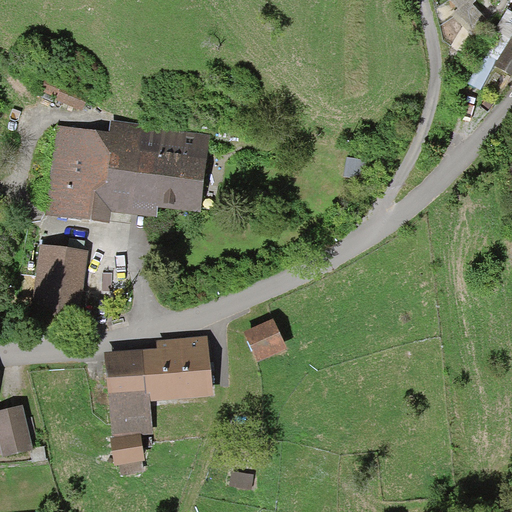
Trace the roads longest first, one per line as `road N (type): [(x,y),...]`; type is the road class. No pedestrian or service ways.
road 1 (residential): [(0,350),(108,343),(184,322),(326,260),(431,187),(511,98)]
road 2 (track): [(418,0),(435,69),(431,106),(380,226)]
